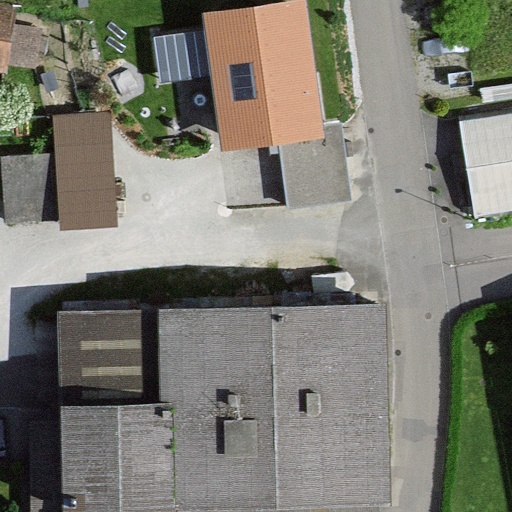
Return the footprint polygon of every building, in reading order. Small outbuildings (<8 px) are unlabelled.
[(0,0),(0,65),(1,66),(10,11),(0,9),(0,0)] [(304,0),(219,0),(204,2),(222,139),(278,132),(287,201),(351,193),(340,115),(320,117),(304,0)] [(158,30),(162,76),(209,72),(205,26),(158,30)] [(511,110),(462,118),(477,217),(511,211),(511,110)] [(53,118),(55,146),(59,216),(110,213),(104,115),(53,118)] [(55,146),(2,149),(5,219),(59,216),(55,146)] [(381,511),(376,314),(63,319),(66,417),(68,489),(175,511),(232,511),(381,511)] [(66,417),(30,418),(31,511),(65,511),(68,489),(66,417)] [(175,511),(68,489),(65,511),(175,511)]
